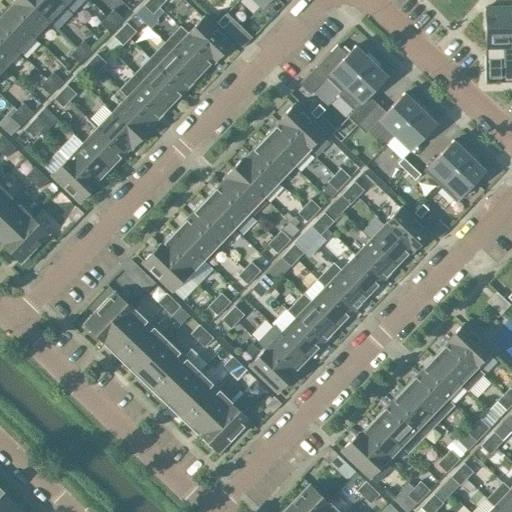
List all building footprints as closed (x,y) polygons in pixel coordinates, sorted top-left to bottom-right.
[(49,21),(26,0),(14,0),(12,3),(14,5),(8,11),(6,9),(5,9),(34,37),(49,21)] [(26,0),(49,21),(64,6),(57,0),(26,0)] [(152,14),(159,7),(151,0),(148,0),(143,5),(152,14)] [(252,0),(261,9),(269,0),(252,0)] [(511,48),(511,25),(511,7),(484,7),(485,49),(511,48)] [(34,37),(5,9),(0,14),(0,34),(19,52),(34,37)] [(122,19),(113,10),(106,17),(116,26),(122,19)] [(231,20),(225,14),(216,23),(222,29),(231,20)] [(116,26),(106,17),(100,24),(109,33),(116,26)] [(213,59),(212,60),(215,63),(231,45),(203,18),(187,34),(213,59)] [(136,32),(126,23),(120,30),(129,39),(136,32)] [(187,34),(180,27),(165,43),(198,75),(212,60),(213,59),(187,34)] [(129,39),(120,30),(113,37),(122,46),(129,39)] [(19,52),(0,34),(0,64),(4,68),(19,52)] [(93,50),(83,41),(76,48),(86,57),(93,50)] [(198,75),(165,43),(150,58),(183,91),(198,75)] [(341,92),(373,60),(372,59),(371,61),(355,46),(346,54),(337,45),(299,84),(310,95),(321,84),(336,98),(338,96),(337,95),(341,92)] [(79,64),(86,57),(76,48),(70,55),(79,64)] [(106,63),(96,54),(90,61),(99,70),(106,63)] [(183,91),(150,58),(135,74),(168,106),(183,91)] [(373,60),(341,92),(337,95),(338,96),(354,111),(368,97),(387,77),(371,62),(373,60)] [(99,70),(90,61),(83,68),(93,77),(99,70)] [(63,81),(53,72),(47,79),(56,88),(63,81)] [(168,106),(135,74),(119,90),(126,97),(127,96),(153,122),(168,106)] [(49,95),(56,88),(47,79),(40,86),(49,95)] [(76,94),(67,85),(60,92),(69,101),(76,94)] [(69,101),(60,92),(53,99),(63,108),(69,101)] [(394,136),(422,107),(421,106),(420,108),(404,93),(385,112),(377,120),(378,121),(394,136)] [(127,96),(126,97),(112,112),(141,140),(149,131),(147,128),(153,122),(127,96)] [(357,125),(377,105),(368,97),(354,111),(348,117),(357,125)] [(23,103),(16,110),(26,119),(33,112),(23,103)] [(293,105),(284,114),(277,122),(279,124),(280,123),(306,149),(322,132),(293,105)] [(324,110),(319,105),(310,113),(316,119),(324,110)] [(377,120),(385,112),(377,105),(357,125),(365,134),(378,121),(377,120)] [(410,152),(436,124),(420,109),(422,107),(394,136),(410,152)] [(26,119),(16,110),(10,117),(19,126),(26,119)] [(141,140),(112,112),(97,128),(123,153),(130,146),(132,148),(141,140)] [(46,125),(37,116),(30,123),(39,132),(46,125)] [(39,132),(30,123),(23,130),(33,139),(39,132)] [(280,123),(279,124),(265,139),(291,164),(306,149),(280,123)] [(108,168),(123,153),(97,128),(82,143),(108,168)] [(0,150),(8,141),(1,135),(0,136),(0,150)] [(291,164),(265,139),(250,155),(276,180),(291,164)] [(439,187),(471,154),(470,153),(469,155),(453,140),(423,171),(439,187)] [(15,148),(8,141),(0,150),(0,151),(6,158),(15,148)] [(108,168),(82,143),(67,159),(93,184),(94,183),(108,168)] [(456,202),(485,171),(469,156),(471,154),(439,187),(456,202)] [(276,180),(250,155),(244,161),(241,159),(233,168),(261,195),(276,180)] [(412,166),(403,158),(397,164),(406,172),(412,166)] [(80,203),(89,193),(96,186),(94,183),(93,184),(67,159),(52,175),(80,203)] [(420,175),(412,166),(406,172),(414,180),(420,175)] [(32,183),(41,173),(34,167),(25,176),(32,183)] [(261,195),(233,168),(224,177),(227,179),(220,186),(246,211),(261,195)] [(340,168),(334,175),(343,184),(350,177),(340,168)] [(48,180),(41,173),(32,183),(39,189),(48,180)] [(343,184),(334,175),(327,182),(337,191),(343,184)] [(354,181),(347,188),(357,197),(363,190),(354,181)] [(246,211),(220,186),(205,201),(231,227),(246,211)] [(0,215),(14,201),(0,187),(0,215)] [(357,197),(347,188),(341,195),(350,204),(357,197)] [(311,200),(304,206),(314,215),(320,209),(311,200)] [(30,216),(14,201),(0,215),(0,240),(4,244),(30,216)] [(231,227),(205,201),(190,217),(216,242),(231,227)] [(428,210),(422,204),(414,213),(420,219),(428,210)] [(314,215),(304,206),(298,213),(307,222),(314,215)] [(83,213),(76,207),(68,216),(75,222),(83,213)] [(411,249),(410,250),(412,252),(429,235),(400,208),(384,224),(411,249)] [(324,212),(317,219),(327,228),(333,222),(324,212)] [(48,233),(30,216),(4,244),(2,246),(19,263),(29,253),(30,254),(41,243),(40,242),(48,233)] [(216,242),(190,217),(175,232),(201,258),(216,242)] [(327,228),(317,219),(311,226),(320,235),(327,228)] [(411,249),(384,224),(370,240),(396,265),(410,250),(411,249)] [(280,231),(274,238),(283,247),(290,240),(280,231)] [(201,258),(175,232),(161,247),(160,248),(187,273),(201,258)] [(277,253),(283,247),(274,238),(267,244),(277,253)] [(396,265),(370,240),(355,255),(381,280),(396,265)] [(294,244),(287,251),(297,260),(304,253),(294,244)] [(160,248),(161,247),(159,245),(142,262),(171,290),(187,273),(160,248)] [(297,260),(287,251),(281,257),(290,266),(297,260)] [(381,280),(355,255),(340,270),(340,271),(366,296),(381,280)] [(131,259),(122,269),(129,275),(138,266),(131,259)] [(251,262),(244,269),(254,278),(260,271),(251,262)] [(340,271),(340,270),(333,263),(317,280),(324,287),(351,312),(366,296),(340,271)] [(254,278),(244,269),(238,275),(247,285),(254,278)] [(264,275),(258,282),(267,291),(274,284),(264,275)] [(267,291),(258,282),(251,288),(260,298),(267,291)] [(324,287),(310,301),(310,302),(336,327),(351,312),(324,287)] [(500,315),(510,305),(496,292),(487,302),(500,315)] [(101,342),(133,309),(116,293),(109,300),(107,298),(96,310),(98,311),(84,325),(101,342)] [(164,309),(173,300),(166,293),(157,303),(164,309)] [(221,293),(214,300),(224,309),(230,302),(221,293)] [(310,302),(310,301),(303,295),(287,311),(294,318),(295,317),(321,343),(336,327),(310,302)] [(180,306),(173,300),(164,309),(171,316),(180,306)] [(224,309),(214,300),(208,307),(217,316),(224,309)] [(234,306),(228,313),(237,322),(244,315),(234,306)] [(118,358),(149,325),(133,309),(101,342),(118,358)] [(237,322),(228,313),(221,319),(231,329),(237,322)] [(295,317),(294,318),(280,333),(306,358),(321,343),(295,317)] [(462,324),(453,334),(446,341),(448,343),(449,343),(475,368),(476,367),(491,352),(462,324)] [(134,373),(165,341),(149,325),(118,358),(134,373)] [(197,341),(206,332),(199,325),(190,334),(197,341)] [(280,333),(273,326),(257,342),(264,349),(265,349),(291,374),(292,373),(306,358),(280,333)] [(213,338),(206,332),(197,341),(204,347),(213,338)] [(150,389),(182,356),(165,341),(134,373),(150,389)] [(449,343),(448,343),(434,358),(460,384),(467,391),(483,374),(476,367),(475,368),(449,343)] [(265,349),(264,349),(249,365),(278,392),(294,376),(292,373),(291,374),(265,349)] [(167,405),(198,372),(182,356),(150,389),(167,405)] [(230,372),(239,363),(232,356),(223,366),(230,372)] [(460,384),(434,358),(419,374),(445,399),(446,399),(460,384)] [(246,370),(239,363),(230,372),(237,379),(246,370)] [(215,388),(198,372),(167,405),(183,421),(215,388)] [(445,399),(419,374),(404,389),(438,421),(453,405),(446,399),(445,399)] [(200,437),(231,404),(215,388),(183,421),(200,437)] [(511,389),(510,388),(503,394),(511,402),(511,389)] [(438,421),(404,389),(389,405),(423,437),(438,421)] [(506,410),(511,404),(511,402),(503,394),(497,401),(506,410)] [(274,397),(265,406),(272,413),(281,404),(274,397)] [(248,420),(231,404),(200,437),(217,453),(231,439),(232,440),(243,429),(241,427),(248,420)] [(423,437),(389,405),(374,421),(401,446),(400,447),(407,453),(423,437)] [(480,419),(473,426),(483,435),(489,428),(480,419)] [(401,446),(374,421),(360,436),(359,436),(386,462),(400,447),(401,446)] [(483,435),(473,426),(467,433),(476,442),(483,435)] [(493,432),(487,439),(496,448),(503,441),(493,432)] [(359,436),(360,436),(358,433),(341,450),(370,478),(386,462),(359,436)] [(496,448),(487,439),(480,446),(489,455),(496,448)] [(328,463),(337,454),(330,448),(321,457),(328,463)] [(450,450),(443,457),(453,466),(459,459),(450,450)] [(453,466),(443,457),(437,464),(446,473),(453,466)] [(463,463),(457,470),(466,479),(473,472),(463,463)] [(466,479),(457,470),(450,477),(460,486),(466,479)] [(363,497),(372,488),(365,481),(356,491),(363,497)] [(420,481),(413,488),(423,497),(430,490),(420,481)] [(511,511),(511,493),(509,490),(509,489),(502,483),(487,499),(494,506),(500,511),(511,511)] [(317,511),(327,502),(310,485),(284,511),(317,511)] [(0,511),(11,501),(2,492),(3,492),(0,488),(0,511)] [(379,494),(372,488),(363,497),(370,504),(379,494)] [(416,504),(423,497),(413,488),(407,495),(416,504)] [(434,494),(427,501),(436,510),(443,503),(434,494)] [(0,511),(22,511),(11,501),(0,511)] [(424,511),(434,511),(436,510),(427,501),(420,508),(424,511)] [(338,511),(327,502),(317,511),(338,511)]
